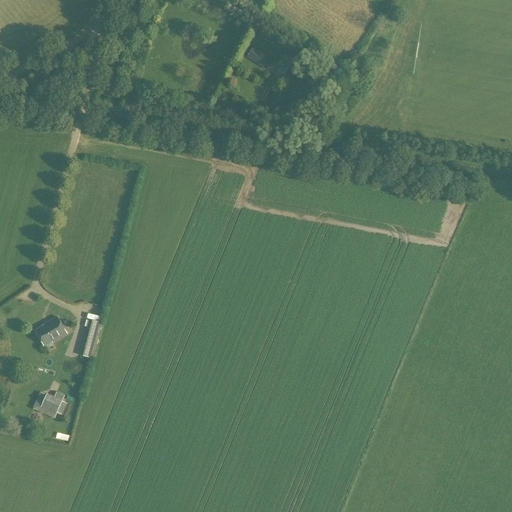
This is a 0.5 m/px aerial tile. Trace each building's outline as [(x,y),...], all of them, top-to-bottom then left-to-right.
[(246,57),(264,68),(265,65),(268,67),(273,61),(253,47),(246,57)] [(284,76),(297,56),(290,51),(277,72),(284,76)] [(35,331),(44,346),(52,342),(52,343),(67,334),(57,317),(44,325),(44,326),(35,331)] [(93,359),(102,323),(89,320),(80,356),(93,359)] [(39,412),(55,419),(65,395),(56,392),(54,397),(46,394),(39,412)]
